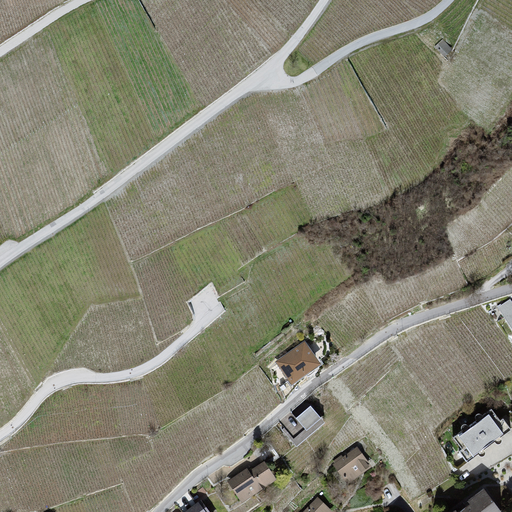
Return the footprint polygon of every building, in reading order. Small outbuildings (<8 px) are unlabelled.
[(511,306),(509,301),(496,308),(511,331),(511,306)] [(303,341),(272,358),(289,382),(320,361),(303,341)] [(310,402),(281,426),(295,444),(325,418),(310,402)] [(486,414),(456,436),(473,457),(501,434),(486,414)] [(357,448),(329,463),(346,485),(371,467),(357,448)] [(262,458),(225,479),(239,501),(274,478),(262,458)] [(498,511),(481,491),(465,502),(467,506),(459,511),(498,511)] [(209,511),(195,495),(173,511),(209,511)] [(329,511),(315,499),(303,511),(329,511)]
